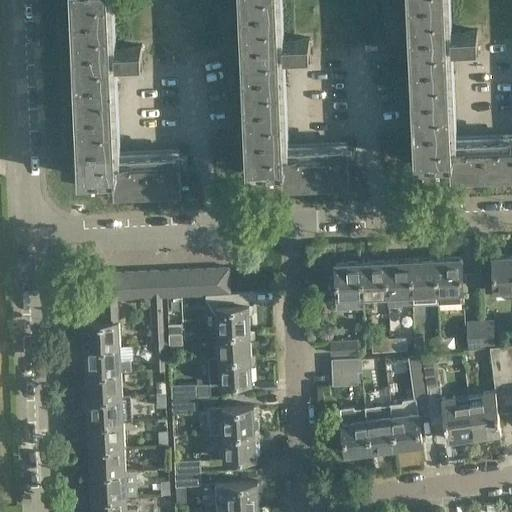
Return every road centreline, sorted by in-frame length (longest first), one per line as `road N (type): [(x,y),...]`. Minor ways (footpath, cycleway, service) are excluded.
road 1 (residential): [(511,479),(301,506),(283,229)]
road 2 (residential): [(36,511),(23,246)]
road 3 (residential): [(23,246),(283,229)]
road 4 (residential): [(23,246),(18,0)]
road 5 (residential): [(283,229),(511,215)]
